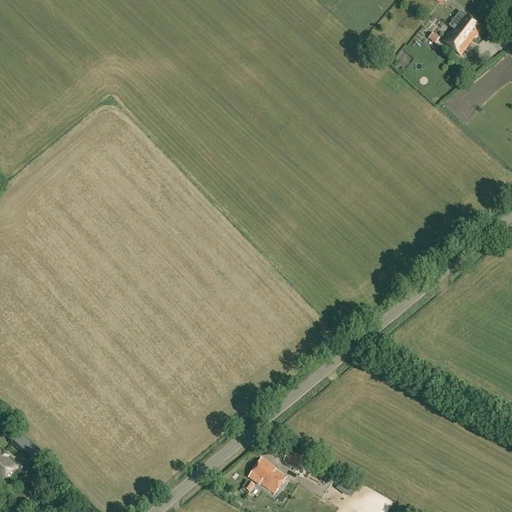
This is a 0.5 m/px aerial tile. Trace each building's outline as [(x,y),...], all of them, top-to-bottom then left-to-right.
[(483,28),(465,14),(443,43),(461,56),(483,28)] [(440,39),(433,34),(429,39),(435,44),(440,39)] [(37,450),(21,435),(13,444),(29,459),(37,450)] [(0,483),(1,485),(17,468),(0,451),(0,483)] [(305,459),(289,452),(284,462),(300,470),(305,459)] [(275,495),(287,478),(276,471),(276,470),(262,459),(249,478),(260,486),(260,485),(275,495)] [(337,489),(346,496),(352,489),(342,481),(337,489)] [(250,493),(255,486),(249,482),(244,489),(250,493)]
